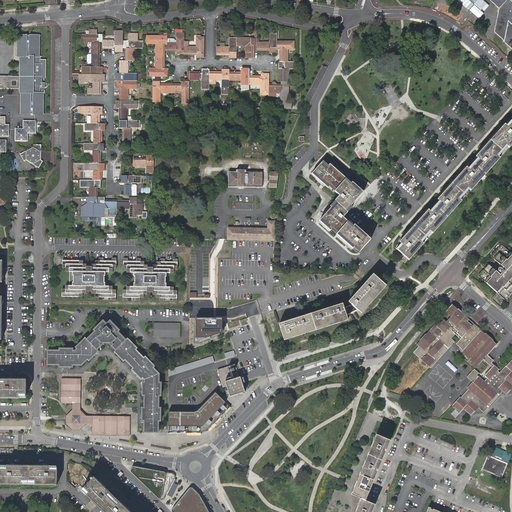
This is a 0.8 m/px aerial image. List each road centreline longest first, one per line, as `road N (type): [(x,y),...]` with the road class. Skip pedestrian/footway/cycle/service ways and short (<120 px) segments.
road 1 (tertiary): [(212,449),(275,384),(385,348),(449,273)]
road 2 (residential): [(36,366),(37,212),(64,179),(65,100)]
road 3 (residential): [(366,252),(511,100)]
road 4 (residential): [(291,196),(293,172),(312,151),(314,102),(346,40)]
road 5 (residential): [(361,15),(442,23),(511,80)]
road 6 (tertiary): [(174,462),(36,439)]
road 7 (residential): [(211,12),(341,27)]
